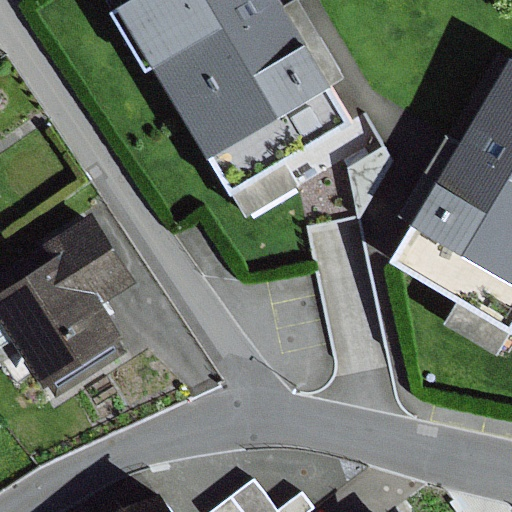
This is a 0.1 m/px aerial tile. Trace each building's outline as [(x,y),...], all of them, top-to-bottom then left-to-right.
[(353,123),(279,0),(135,0),(119,10),(229,196),(353,123)] [(511,60),(392,261),(511,332),(511,60)] [(41,251),(0,276),(0,328),(41,394),(50,388),(57,398),(128,353),(122,344),(127,341),(105,307),(139,285),(94,214),(39,248),(41,251)] [(254,480),(211,511),(311,511),(315,509),(302,492),(278,511),(254,480)] [(173,511),(160,494),(120,508),(113,499),(96,511),(173,511)]
